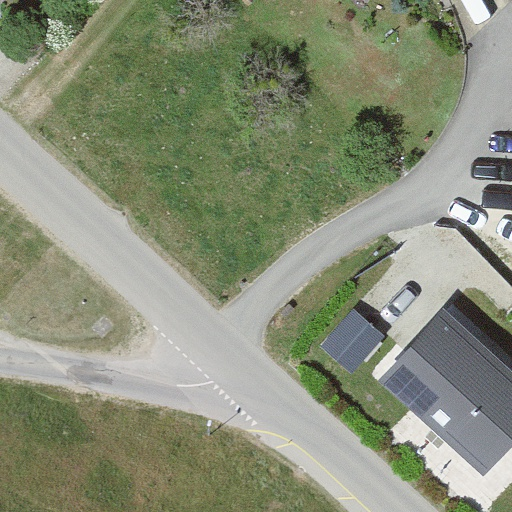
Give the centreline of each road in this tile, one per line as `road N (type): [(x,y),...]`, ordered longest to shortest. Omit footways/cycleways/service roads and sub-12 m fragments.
road 1 (unclassified): [(246,373),(0,140)]
road 2 (unclassified): [(0,359),(180,389),(246,373)]
road 3 (residential): [(246,373),(397,511)]
